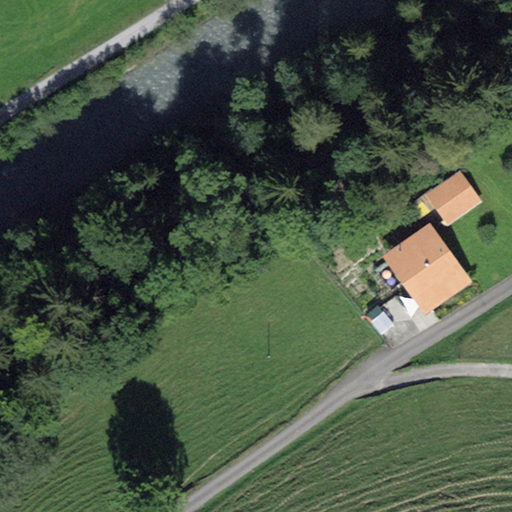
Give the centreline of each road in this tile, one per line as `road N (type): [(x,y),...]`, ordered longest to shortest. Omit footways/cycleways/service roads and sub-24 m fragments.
road 1 (track): [(179,511),(511,292)]
road 2 (track): [(187,0),(0,118)]
road 3 (track): [(511,371),(434,373),(361,388)]
